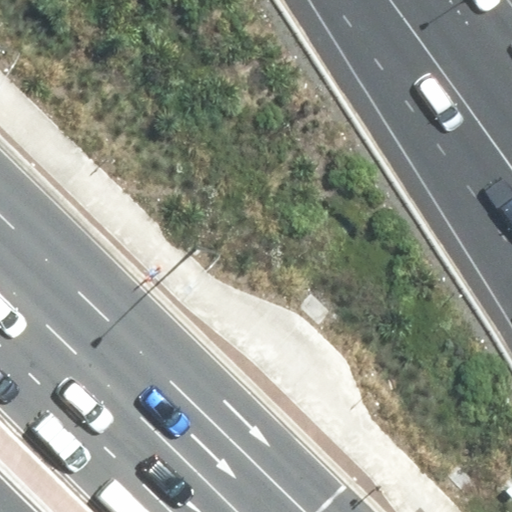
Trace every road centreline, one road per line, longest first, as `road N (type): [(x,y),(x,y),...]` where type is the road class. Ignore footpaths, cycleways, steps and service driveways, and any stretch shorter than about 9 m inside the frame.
road 1 (primary): [(0,239),(267,511)]
road 2 (motorway): [(420,0),(511,139)]
